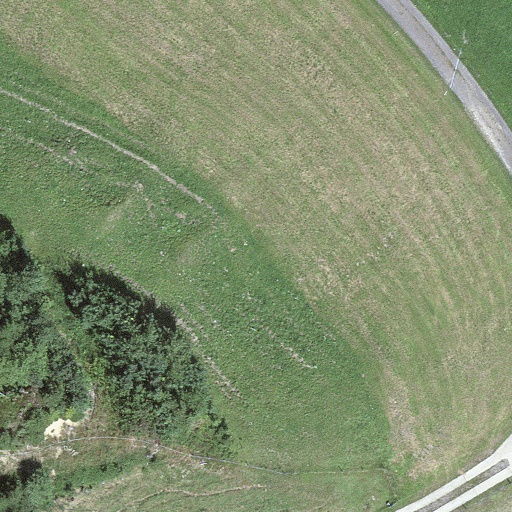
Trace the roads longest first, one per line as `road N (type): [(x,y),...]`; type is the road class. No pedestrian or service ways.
road 1 (track): [(0,464),(96,436),(108,416),(108,386),(48,254),(0,207)]
road 2 (track): [(511,157),(390,0)]
